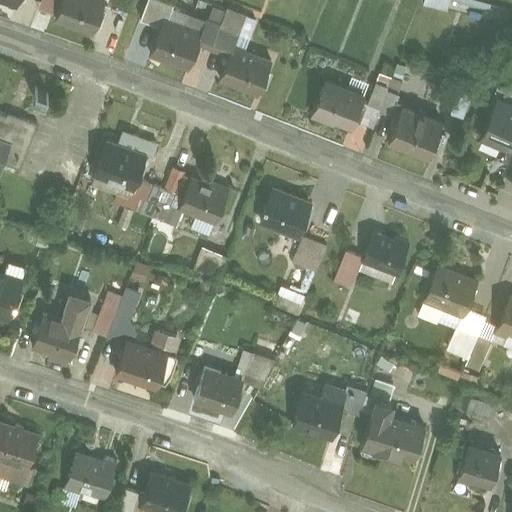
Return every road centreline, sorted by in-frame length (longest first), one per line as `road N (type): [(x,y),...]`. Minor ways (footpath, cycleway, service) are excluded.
road 1 (residential): [(511,230),(0,37)]
road 2 (residential): [(342,511),(211,449),(0,378)]
